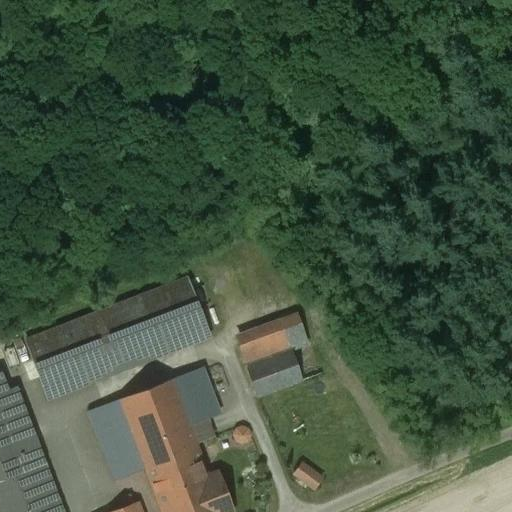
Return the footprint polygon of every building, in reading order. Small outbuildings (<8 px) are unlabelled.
[(187,279),(26,341),(48,399),(209,338),(187,279)] [(310,344),(301,324),(238,347),(257,397),(302,382),(291,351),(310,344)] [(231,511),(223,491),(213,495),(187,426),(219,415),(202,369),(90,412),(116,481),(139,472),(136,463),(143,461),(162,511),(231,511)] [(16,454),(0,411),(0,511),(63,511),(38,446),(16,454)] [(323,489),(331,473),(305,461),(298,477),(323,489)]
